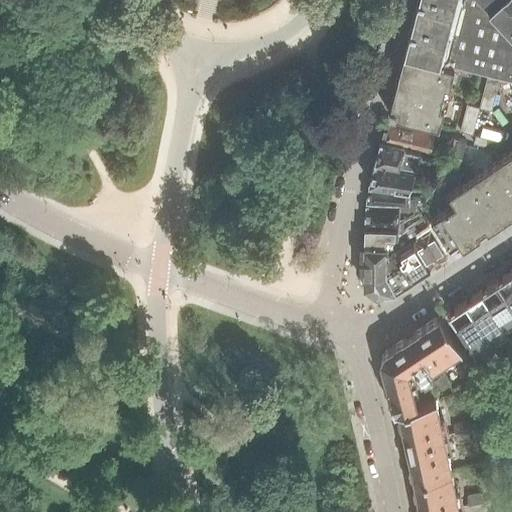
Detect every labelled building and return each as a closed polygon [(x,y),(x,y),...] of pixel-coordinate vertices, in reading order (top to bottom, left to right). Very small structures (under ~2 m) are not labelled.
[(511,0),(416,0),(403,53),(452,66),(511,80),(511,0)] [(403,53),(388,112),(437,125),(442,107),(437,106),(443,83),(448,85),(452,66),(403,53)] [(487,75),(478,107),(491,110),(499,79),(487,75)] [(472,134),(478,107),(466,104),(459,131),(472,134)] [(434,133),(425,131),(385,120),(379,140),(421,148),(420,150),(429,151),(434,133)] [(488,137),(475,135),(473,143),(486,146),(488,137)] [(458,139),(453,154),(461,158),(466,141),(458,139)] [(415,168),(420,150),(421,148),(379,140),(374,160),(373,163),(415,168)] [(511,149),(472,177),(500,220),(511,212),(511,149)] [(453,170),(461,158),(453,154),(446,165),(453,170)] [(373,163),(373,164),(369,183),(369,185),(409,187),(415,168),(373,163)] [(452,252),(500,220),(472,177),(442,197),(448,206),(430,218),(452,252)] [(409,187),(369,185),(366,202),(366,205),(400,205),(408,205),(414,205),(415,205),(419,198),(409,198),(410,189),(408,189),(409,187)] [(414,205),(408,205),(400,205),(366,205),(365,225),(398,225),(399,211),(411,210),(414,215),(419,211),(415,205),(414,205)] [(363,243),(363,245),(386,244),(385,240),(397,240),(396,234),(402,232),(402,221),(398,225),(365,225),(363,243)] [(410,240),(427,266),(445,255),(427,228),(416,236),(409,224),(408,226),(414,236),(410,240)] [(411,277),(427,266),(410,240),(414,236),(408,226),(402,232),(396,234),(397,240),(395,245),(394,250),(411,277)] [(386,244),(363,245),(362,287),(368,290),(383,270),(382,257),(386,255),(388,253),(387,251),(395,245),(397,240),(385,240),(386,244)] [(395,288),(411,277),(394,250),(395,245),(387,251),(388,253),(386,255),(382,257),(383,270),(395,288)] [(511,268),(495,279),(511,304),(511,268)] [(383,270),(368,290),(374,293),(395,288),(383,270)] [(511,304),(495,279),(479,290),(501,324),(502,324),(508,333),(511,328),(511,304)] [(501,324),(479,290),(463,300),(485,335),(487,334),(493,343),(502,332),(498,326),(501,324)] [(485,335),(463,300),(446,311),(469,345),(485,335)] [(380,359),(389,393),(393,407),(397,406),(418,403),(412,379),(428,367),(430,368),(460,349),(439,315),(383,352),(380,359)] [(493,382),(504,375),(499,367),(488,375),(493,382)] [(450,381),(444,372),(429,381),(436,391),(450,381)] [(436,399),(418,403),(397,406),(404,442),(444,434),(436,399)] [(511,495),(511,467),(497,416),(486,419),(506,487),(511,495)] [(454,431),(466,429),(465,420),(453,423),(454,431)] [(468,437),(466,429),(454,431),(456,440),(468,437)] [(404,442),(412,479),(452,471),(449,458),(444,434),(404,442)] [(458,503),(452,471),(412,479),(415,492),(419,511),(458,503)] [(469,503),(481,501),(480,493),(468,495),(469,503)] [(471,511),(483,509),(481,501),(469,503),(471,511)] [(419,511),(459,511),(458,503),(419,511)]
